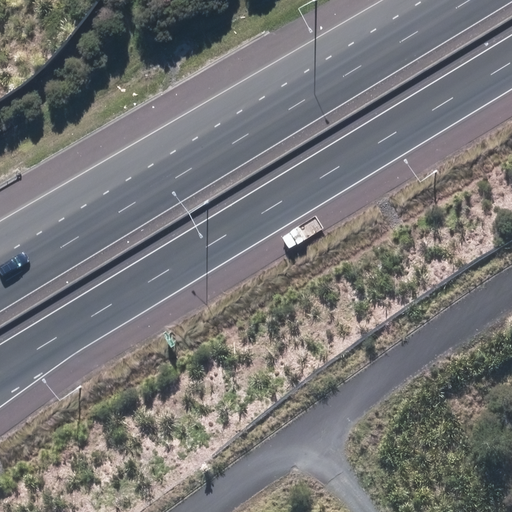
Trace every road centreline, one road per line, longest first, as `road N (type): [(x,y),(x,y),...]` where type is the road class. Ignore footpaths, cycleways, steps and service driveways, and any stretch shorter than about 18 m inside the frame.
road 1 (motorway): [(511,62),(41,346)]
road 2 (motorway): [(0,284),(450,0)]
road 3 (track): [(200,511),(511,286)]
